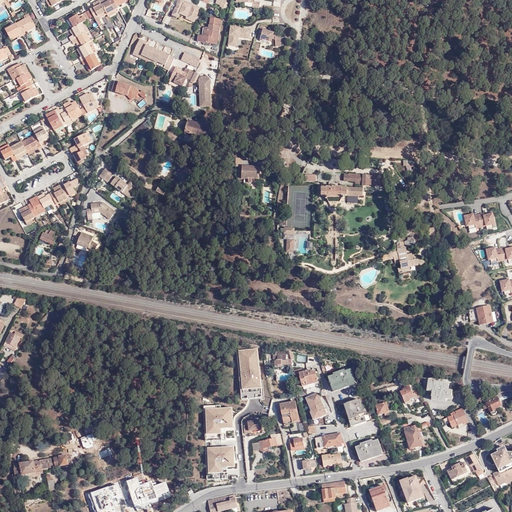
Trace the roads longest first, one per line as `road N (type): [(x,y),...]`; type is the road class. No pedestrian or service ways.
road 1 (tertiary): [(201,498),(424,462)]
road 2 (track): [(433,159),(415,92),(306,74),(296,69),(299,50)]
road 3 (tertiary): [(511,388),(470,383),(466,372),(475,342),(511,354)]
